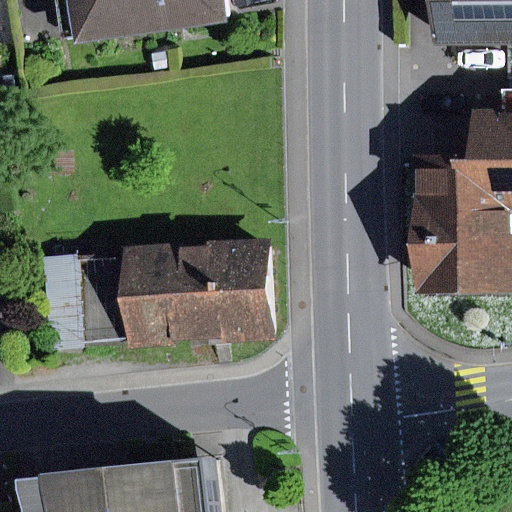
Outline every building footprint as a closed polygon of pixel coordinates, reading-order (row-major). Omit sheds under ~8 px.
[(5,0),(0,0),(0,23),(9,22),(5,0)] [(251,0),(77,0),(83,46),(255,25),(251,0)] [(511,0),(462,0),(465,46),(511,43),(511,0)] [(511,104),(498,104),(498,153),(498,203),(511,202),(511,104)] [(511,202),(498,203),(498,153),(440,154),(441,282),(511,280),(511,202)] [(287,236),(60,244),(68,349),(290,341),(287,236)] [(235,511),(230,453),(51,472),(55,511),(235,511)]
